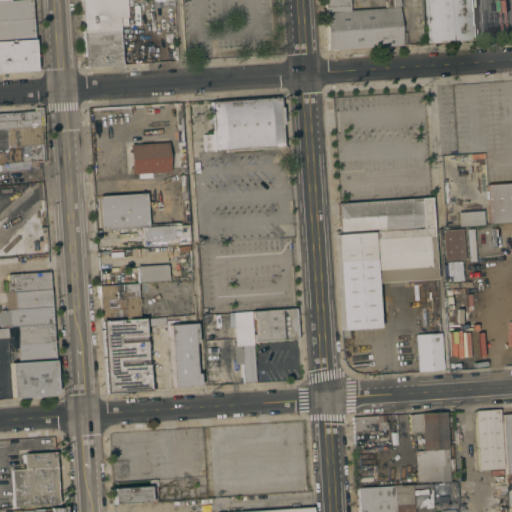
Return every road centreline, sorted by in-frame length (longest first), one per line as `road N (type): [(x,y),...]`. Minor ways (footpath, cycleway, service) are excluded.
road 1 (tertiary): [(304,74),(327,397)]
road 2 (tertiary): [(327,397),(82,414)]
road 3 (residential): [(61,89),(304,74)]
road 4 (secondary): [(77,328),(61,89)]
road 5 (residential): [(304,74),(511,59)]
road 6 (residential): [(511,384),(327,397)]
